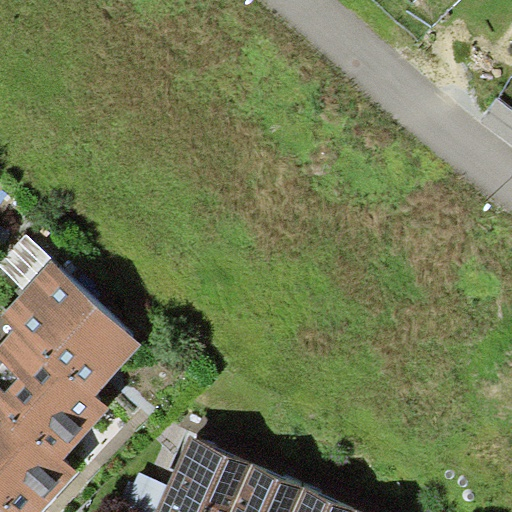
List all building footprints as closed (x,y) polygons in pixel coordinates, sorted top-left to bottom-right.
[(0,259),(0,267),(24,290),(52,260),(24,234),(0,259)] [(145,345),(52,260),(24,290),(0,315),(0,316),(13,329),(17,325),(96,398),(145,345)] [(17,325),(13,329),(0,344),(0,403),(64,460),(109,408),(96,398),(17,325)] [(0,505),(7,511),(40,511),(77,472),(64,460),(0,403),(0,505)] [(156,511),(231,511),(254,463),(191,435),(156,511)] [(294,511),(306,487),(254,463),(231,511),(294,511)] [(356,511),(358,510),(306,487),(294,511),(356,511)]
